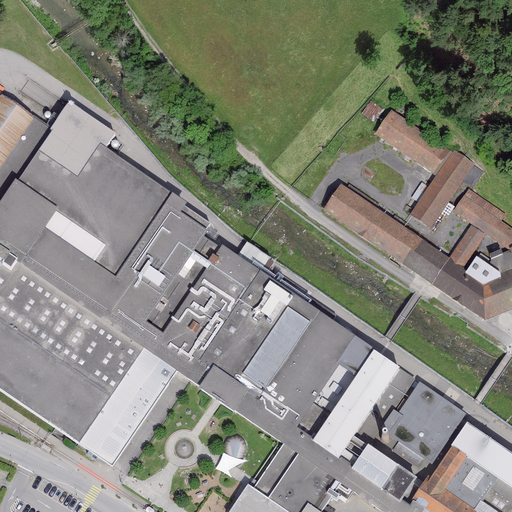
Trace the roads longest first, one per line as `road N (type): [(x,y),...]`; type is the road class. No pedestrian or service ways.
road 1 (unclassified): [(288,191),(511,343)]
road 2 (residential): [(0,447),(117,511)]
